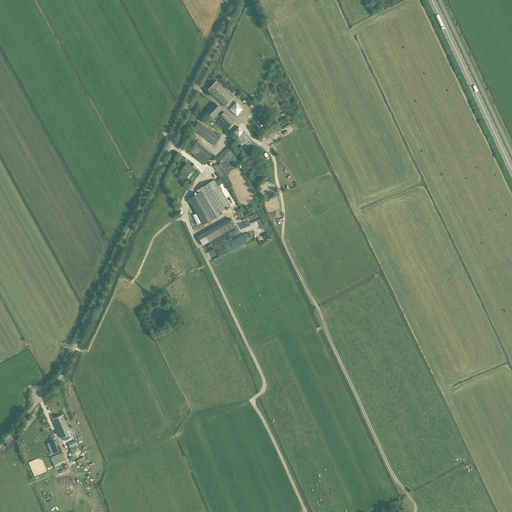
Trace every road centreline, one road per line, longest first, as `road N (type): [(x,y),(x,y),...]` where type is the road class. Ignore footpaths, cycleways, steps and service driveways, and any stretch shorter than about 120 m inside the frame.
road 1 (unclassified): [(37,402),(61,374),(238,0)]
road 2 (track): [(244,114),(183,204),(261,374),(253,404),(305,511)]
road 3 (track): [(185,216),(153,237),(132,282),(121,277),(87,350),(59,343)]
road 4 (primary): [(511,171),(431,0)]
road 5 (unclassified): [(511,152),(439,0)]
